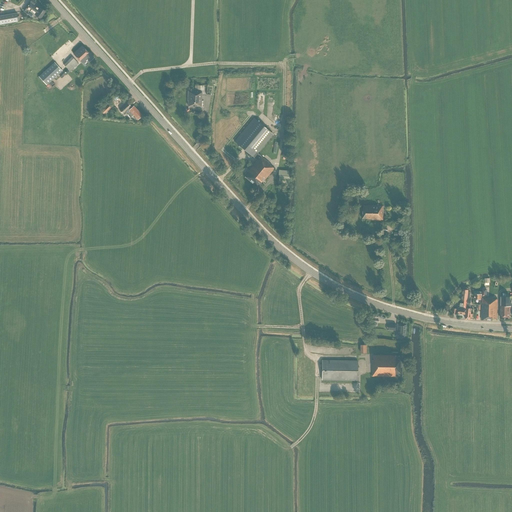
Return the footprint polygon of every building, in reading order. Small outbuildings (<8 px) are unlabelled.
[(40,19),(45,11),(40,8),(40,9),(34,5),(36,2),(32,0),(31,0),(24,11),(31,17),(32,16),(36,18),(37,16),(40,19)] [(0,24),(18,21),(17,15),(17,13),(6,15),(6,16),(0,17),(0,24)] [(82,46),(73,54),(80,61),(82,58),(85,61),(87,59),(90,62),(94,58),(89,52),(88,53),(82,46)] [(64,65),(70,71),(78,63),(72,56),(64,65)] [(62,71),(55,63),(39,77),(46,85),(62,71)] [(203,104),(203,101),(201,101),(202,92),(197,92),(193,91),(193,88),(189,88),(189,91),(188,91),(188,101),(188,106),(201,107),(201,104),(203,104)] [(133,115),(138,120),(142,116),(133,106),(130,109),(129,108),(130,107),(128,104),(121,111),(124,115),(126,113),(130,117),(133,115)] [(264,179),(265,180),(274,169),(270,165),(271,164),(261,156),(258,153),(273,134),(254,118),(234,142),(253,158),(254,158),(257,160),(244,176),(258,188),(261,184),(261,183),(264,179)] [(279,182),(289,182),(289,172),(279,172),(278,176),(279,176),(279,182)] [(368,220),(383,220),(383,206),(363,205),(363,210),(362,219),(368,219),(368,220)] [(511,312),(511,302),(510,301),(510,297),(501,297),(500,318),(509,318),(509,312),(511,312)] [(492,319),(497,319),(497,299),(493,299),(493,298),(482,298),(481,320),(492,321),(492,319)] [(397,335),(406,336),(406,324),(400,324),(398,324),(397,335)] [(372,376),(402,377),(402,356),(397,356),(397,357),(396,357),(396,356),(373,355),(373,360),(372,360),(372,376)] [(322,380),(357,381),(357,361),(322,360),(322,380)]
